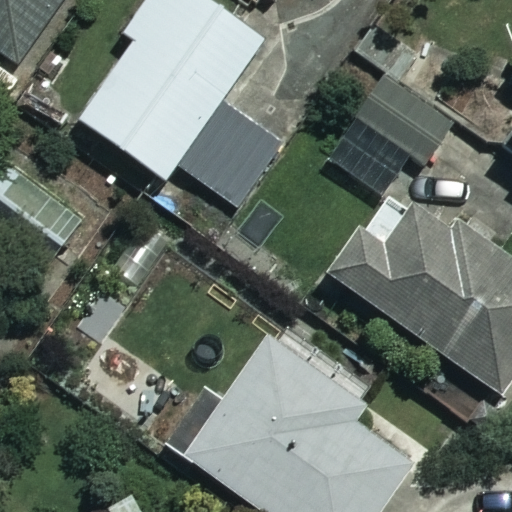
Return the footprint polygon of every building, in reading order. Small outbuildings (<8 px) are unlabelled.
[(64,0),(0,0),(0,56),(14,67),(64,0)] [(265,42),(205,0),(149,0),(125,34),(137,42),(81,122),(166,182),(265,42)] [(453,118),(385,79),(357,127),(426,166),(453,118)] [(431,397),(471,425),(491,396),(501,403),(511,387),(511,260),(435,208),(422,226),(392,205),(371,235),(363,230),(329,279),(454,364),(431,397)] [(216,264),(149,216),(109,273),(176,320),(216,264)] [(364,407),(271,341),(187,459),(261,511),(382,511),(414,468),(352,424),(364,407)]
